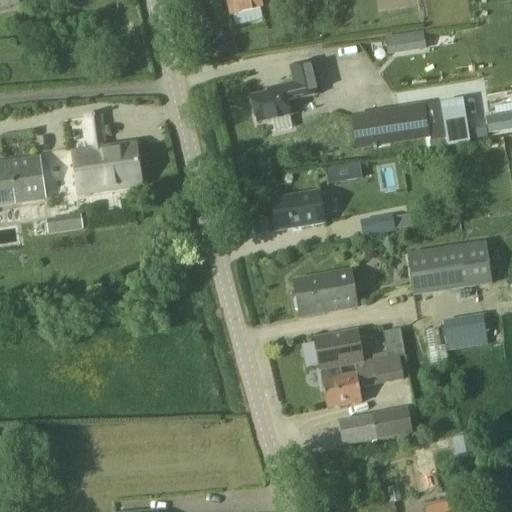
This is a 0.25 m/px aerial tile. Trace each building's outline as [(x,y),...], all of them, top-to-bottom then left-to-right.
[(0,0),(0,9),(20,6),(18,0),(0,0)] [(262,9),(259,0),(226,0),(230,16),(262,9)] [(388,55),(426,51),(424,32),(386,36),(388,55)] [(271,121),(274,134),(292,129),(289,117),(290,117),(285,97),(296,94),(298,101),(317,96),(309,63),(290,68),(294,84),(266,91),(267,94),(250,99),(256,125),(271,121)] [(430,140),(424,105),(351,117),(357,152),(430,140)] [(106,149),(101,116),(84,118),(89,151),(72,153),(78,197),(141,188),(135,145),(106,149)] [(0,207),(45,201),(39,161),(0,166),(0,207)] [(360,164),(326,168),(328,184),(362,180),(360,164)] [(325,224),(323,215),(319,193),(271,201),(277,233),(325,224)] [(81,218),(47,223),(49,237),(83,232),(81,218)] [(395,232),(393,220),(363,226),(365,237),(395,232)] [(407,256),(414,298),(493,286),(486,244),(407,256)] [(357,308),(350,272),(293,282),(300,318),(357,308)] [(444,323),(448,352),(487,346),(482,317),(444,323)] [(431,364),(447,361),(441,330),(425,332),(431,364)] [(341,368),(354,365),(363,363),(357,332),(314,341),(320,372),(341,368)] [(398,357),(398,359),(404,357),(400,332),(384,335),(388,359),(398,357)] [(402,381),(398,359),(398,357),(388,359),(363,363),(354,365),(356,374),(342,377),(341,368),(320,372),(327,410),(362,403),(359,389),(402,381)] [(374,416),(338,422),(343,448),(412,434),(407,409),(374,416)] [(454,511),(452,501),(427,507),(427,511),(454,511)]
